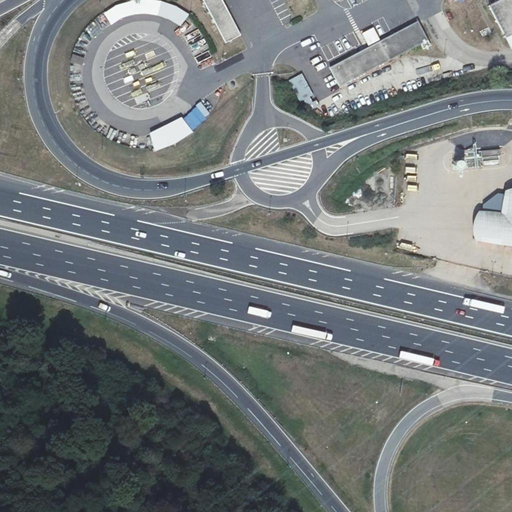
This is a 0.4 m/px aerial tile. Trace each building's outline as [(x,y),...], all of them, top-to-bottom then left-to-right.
[(202,0),(225,43),(240,35),(221,0),(202,0)] [(511,0),(499,0),(489,6),(506,38),(511,34),(511,0)] [(188,12),(167,4),(162,17),(183,25),(188,12)] [(340,87),(421,44),(424,49),(431,46),(418,21),(380,41),(374,29),(363,35),(369,47),(330,68),(340,87)] [(300,102),(313,95),(302,73),(288,80),(300,102)] [(203,105),(148,134),(156,151),(212,121),(203,105)] [(482,158),(499,156),(498,150),(482,151),(482,158)] [(483,211),(480,241),(511,244),(511,190),(509,190),(505,212),(483,211)]
